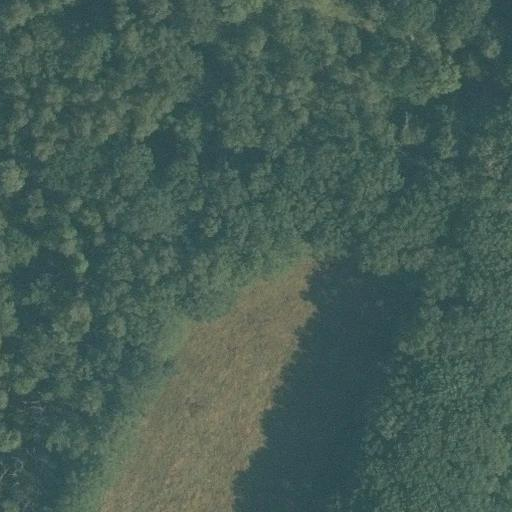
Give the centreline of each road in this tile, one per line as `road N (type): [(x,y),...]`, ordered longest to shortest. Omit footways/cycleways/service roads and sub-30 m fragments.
road 1 (unknown): [(511,108),(310,0)]
road 2 (track): [(511,60),(401,0)]
